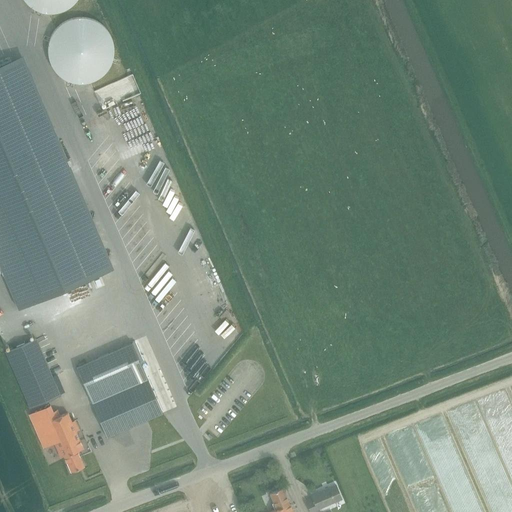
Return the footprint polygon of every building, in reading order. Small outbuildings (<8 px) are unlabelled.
[(6,59),(0,61),(0,263),(18,306),(98,271),(6,59)] [(103,200),(93,175),(100,172),(98,167),(86,173),(98,203),(103,200)] [(145,175),(135,179),(145,204),(155,200),(145,175)] [(200,332),(213,324),(206,313),(194,322),(200,332)] [(5,351),(30,408),(60,395),(35,338),(5,351)] [(162,413),(148,380),(131,342),(76,366),(92,404),(107,437),(162,413)] [(71,471),(84,466),(77,450),(83,447),(69,416),(57,421),(52,408),(30,417),(39,438),(50,433),(60,457),(64,455),(71,471)] [(317,508),(340,498),(335,484),(310,494),(312,498),(306,500),(310,511),(314,511),(318,511),(317,508)] [(293,511),(289,503),(282,487),(269,493),(276,509),(268,511),(293,511)] [(241,511),(250,511),(244,497),(237,500),(241,511)]
